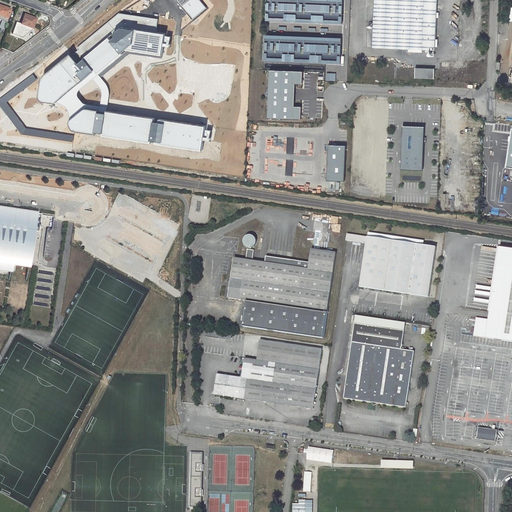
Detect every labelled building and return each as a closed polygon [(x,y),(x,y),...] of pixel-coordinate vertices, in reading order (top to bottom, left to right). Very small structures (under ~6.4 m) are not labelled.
[(207,7),(200,0),(176,0),(193,19),(207,7)] [(341,25),(342,0),(267,0),(266,22),(341,25)] [(437,0),(374,0),(372,47),(407,49),(407,51),(422,51),(422,49),(435,50),(437,0)] [(0,19),(6,22),(11,9),(0,5),(0,19)] [(40,78),(39,80),(38,92),(37,97),(37,99),(39,101),(41,102),(52,104),(54,104),(56,102),(94,70),(98,74),(127,49),(161,55),(165,33),(156,32),(158,17),(119,11),(77,46),(78,48),(70,54),(40,78)] [(17,23),(12,34),(22,38),(32,30),(36,19),(29,17),(25,15),(21,24),(17,23)] [(339,64),(340,39),(265,36),(264,61),(339,64)] [(433,68),(415,67),(415,77),(432,78),(433,68)] [(107,86),(105,83),(98,74),(94,70),(56,102),(61,104),(66,108),(69,113),(69,121),(85,107),(106,110),(109,96),(109,91),(107,86)] [(301,72),(269,71),(267,118),(299,119),(300,107),(293,107),(294,84),(301,84),(301,72)] [(37,80),(32,73),(0,98),(0,106),(7,116),(17,128),(21,134),(73,142),(74,135),(26,128),(11,109),(6,102),(21,91),(29,86),(37,80)] [(202,151),(205,125),(106,110),(85,107),(69,121),(68,123),(68,125),(69,128),(71,131),(72,132),(202,151)] [(426,127),(404,126),(403,169),(423,171),(426,127)] [(347,146),(330,144),(329,180),(346,181),(347,146)] [(336,182),(334,189),(342,191),(343,184),(336,182)] [(28,264),(33,231),(39,232),(41,214),(19,210),(18,214),(12,213),(12,211),(13,209),(0,207),(0,266),(10,268),(12,261),(28,264)] [(367,243),(368,236),(349,233),(347,240),(367,243)] [(234,258),(228,298),(247,300),(243,326),(324,338),(337,253),(312,249),(310,262),(266,256),(265,262),(253,260),(254,250),(251,250),(251,248),(253,247),(254,246),(256,245),(257,243),(257,242),(257,241),(256,239),(256,237),(254,236),(253,235),(252,235),(249,235),(247,236),(245,237),(244,239),(244,241),(244,243),(245,245),(246,246),(248,247),(248,249),(247,249),(246,260),(234,258)] [(367,243),(360,287),(429,297),(437,246),(368,236),(367,243)] [(510,342),(511,329),(511,249),(500,247),(489,320),(476,318),(474,337),(510,342)] [(50,307),(55,273),(37,270),(32,304),(50,307)] [(406,323),(356,316),(355,324),(405,331),(406,323)] [(355,324),(344,398),(406,407),(415,351),(402,349),(405,331),(355,324)] [(201,329),(200,336),(231,340),(232,333),(201,329)] [(217,374),(214,394),(313,409),(322,349),(260,340),(258,360),(245,359),(242,378),(217,374)] [(478,427),(477,439),(496,441),(498,430),(478,427)] [(333,463),(335,450),(309,446),(307,460),(333,463)] [(205,452),(190,452),(189,507),(203,508),(205,452)] [(415,469),(415,461),(383,460),(383,468),(415,469)] [(305,511),(306,500),(299,500),(299,504),(293,504),(292,511),(305,511)]
